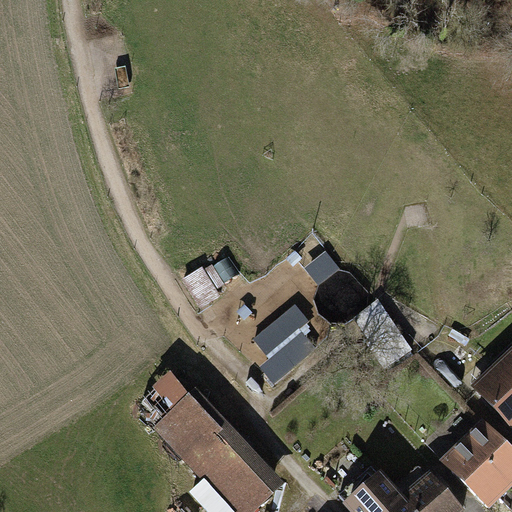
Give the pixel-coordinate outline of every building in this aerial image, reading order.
[(330,254),(307,271),(319,287),(342,270),(330,254)] [(202,310),(224,298),(208,269),(186,281),(202,310)] [(272,364),(263,370),(275,386),(318,354),(302,332),(312,325),(299,308),(254,341),(272,364)] [(511,346),(467,389),(511,436),(511,346)] [(162,374),(129,405),(229,511),(248,511),(279,484),(190,389),(183,395),(162,374)] [(511,454),(478,419),(435,461),(485,511),(511,484),(511,454)] [(376,472),(342,502),(351,511),(459,511),(425,472),(397,496),(376,472)]
